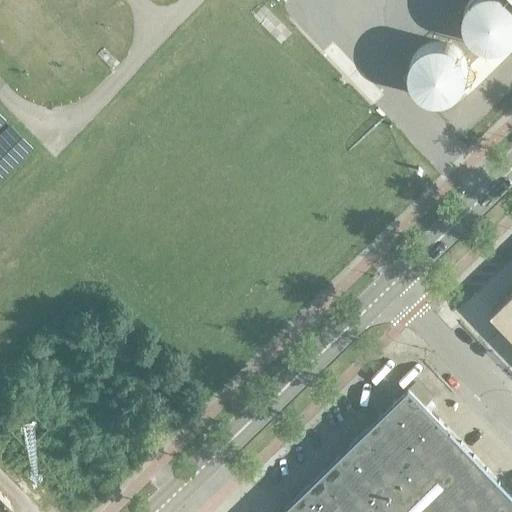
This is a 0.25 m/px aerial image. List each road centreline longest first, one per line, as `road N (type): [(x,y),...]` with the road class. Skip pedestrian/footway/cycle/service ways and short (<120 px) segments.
road 1 (tertiary): [(389,287),(157,511)]
road 2 (unclassified): [(511,417),(389,287)]
road 3 (tertiary): [(511,169),(389,287)]
